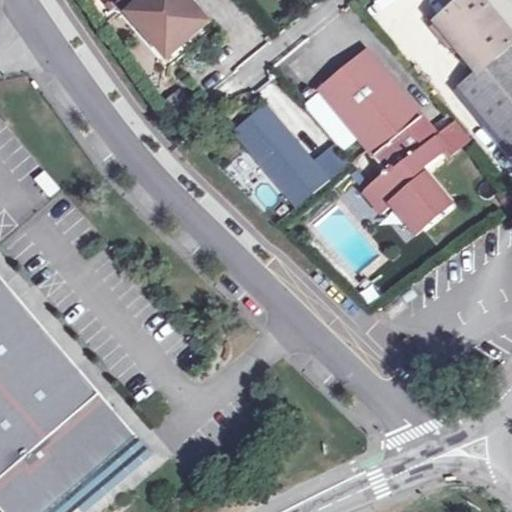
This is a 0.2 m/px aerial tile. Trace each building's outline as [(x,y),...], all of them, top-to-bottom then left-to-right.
[(127,0),(122,5),(130,14),(144,3),(140,0),(127,0)] [(140,0),(144,3),(130,14),(158,45),(171,34),(182,47),(198,33),(188,22),(199,11),(189,0),(140,0)] [(511,148),(511,51),(510,49),(511,47),(511,34),(483,0),(466,0),(438,23),(480,74),(462,89),(511,148)] [(210,24),(199,11),(188,22),(198,33),(210,24)] [(169,58),(182,47),(171,34),(158,45),(169,58)] [(449,149),(368,52),(321,90),(389,172),(365,191),(384,214),(397,203),(408,216),(411,213),(424,229),(453,205),(429,175),(425,178),(421,173),(449,149)] [(165,98),(173,110),(188,100),(180,88),(165,98)] [(314,163),(266,105),(235,131),(283,189),(314,163)] [(45,171),(36,178),(49,195),(58,188),(45,171)] [(87,511),(158,452),(0,268),(0,497),(12,511),(87,511)]
